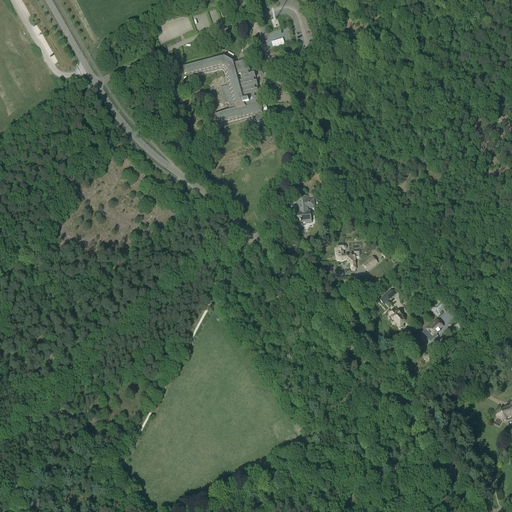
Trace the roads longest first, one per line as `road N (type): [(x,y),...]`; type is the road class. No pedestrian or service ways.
road 1 (secondary): [(406,407),(221,206),(123,124),(48,0)]
road 2 (track): [(287,150),(511,353)]
road 3 (secondary): [(479,511),(406,407)]
road 4 (unclassified): [(406,407),(511,336)]
